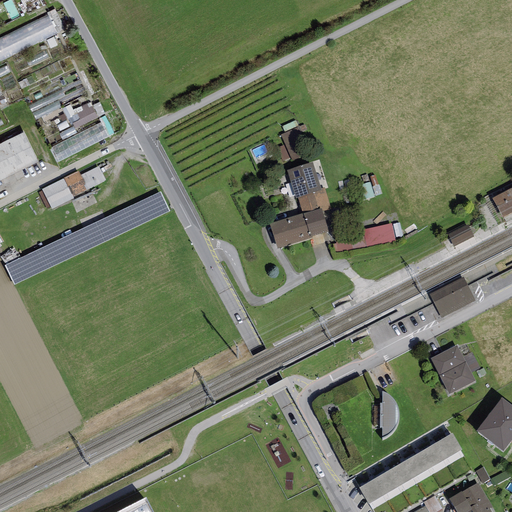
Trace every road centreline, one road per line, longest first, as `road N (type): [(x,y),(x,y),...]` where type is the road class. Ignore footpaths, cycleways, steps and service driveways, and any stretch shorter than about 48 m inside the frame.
road 1 (unclassified): [(139,134),(330,491)]
road 2 (unclassified): [(511,289),(305,396),(303,408),(334,467),(330,491)]
road 3 (unclassified): [(407,0),(139,134)]
road 4 (unclassified): [(139,134),(0,205)]
road 5 (unclassified): [(65,0),(139,134)]
